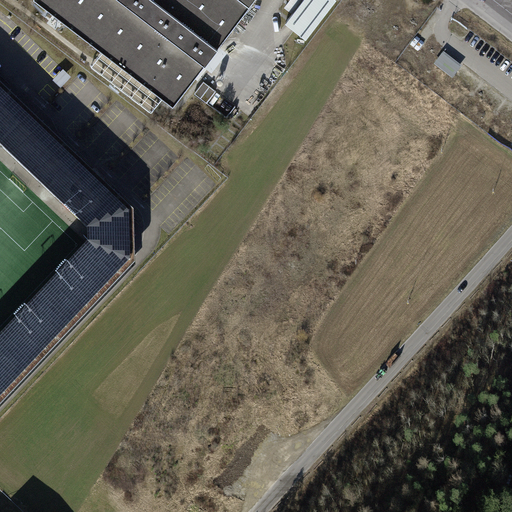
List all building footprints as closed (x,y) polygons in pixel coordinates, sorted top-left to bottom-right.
[(38,0),(38,1),(179,107),(260,0),(38,0)] [(290,0),(287,5),(293,10),(286,20),(309,36),(333,0),(290,0)] [(446,52),(437,64),(456,79),(465,67),(446,52)] [(65,82),(73,71),(64,65),(57,76),(65,82)] [(207,80),(198,91),(209,99),(218,89),(207,80)] [(0,397),(127,263),(131,212),(0,88),(0,397)]
